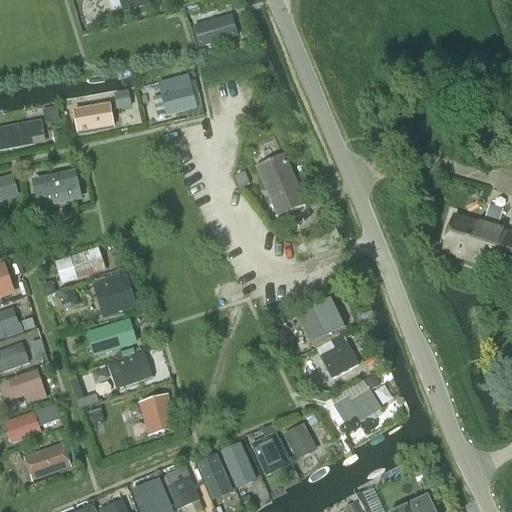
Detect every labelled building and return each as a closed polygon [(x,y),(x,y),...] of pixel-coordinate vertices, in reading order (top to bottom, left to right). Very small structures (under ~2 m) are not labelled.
[(149,0),(118,0),(122,14),(151,6),(149,0)] [(231,16),(191,29),(200,50),(238,38),(231,16)] [(196,110),(191,88),(161,95),(166,118),(196,110)] [(127,94),(115,96),(118,110),(130,108),(127,94)] [(114,129),(110,107),(74,113),(78,135),(114,129)] [(41,122),(0,129),(0,152),(45,144),(41,122)] [(283,156),(256,168),(279,219),(306,207),(283,156)] [(0,203),(17,199),(11,177),(0,180),(0,203)] [(73,177),(37,186),(41,206),(78,198),(73,177)] [(454,216),(442,255),(511,276),(511,234),(498,230),(504,211),(489,207),(483,225),(454,216)] [(67,284),(77,280),(77,281),(106,272),(99,249),(70,259),(70,260),(60,263),(67,284)] [(0,305),(2,305),(0,300),(13,295),(4,270),(0,271),(0,305)] [(103,322),(137,312),(127,277),(93,287),(103,322)] [(342,337),(341,337),(330,317),(325,304),(297,317),(311,346),(328,337),(331,343),(334,350),(346,344),(342,337)] [(23,334),(20,325),(18,326),(13,311),(0,315),(0,341),(4,340),(23,334)] [(135,347),(129,326),(93,337),(99,357),(135,347)] [(332,382),(359,367),(347,344),(320,360),(332,382)] [(0,353),(0,372),(26,363),(19,347),(0,353)] [(153,380),(146,359),(144,355),(116,365),(118,371),(110,374),(116,392),(153,380)] [(13,404),(16,403),(25,400),(28,408),(47,401),(37,372),(9,382),(9,383),(5,385),(4,386),(3,387),(2,389),(2,391),(2,393),(2,394),(2,396),(3,398),(4,399),(5,401),(7,402),(8,403),(10,403),(12,404),(13,404)] [(361,425),(382,412),(371,394),(349,408),(347,404),(337,410),(346,424),(356,418),(361,425)] [(138,405),(148,439),(178,431),(168,396),(138,405)] [(4,425),(11,446),(41,436),(34,414),(4,425)] [(317,453),(304,426),(283,437),(297,463),(317,453)] [(33,483),(71,469),(63,446),(25,460),(33,483)] [(240,447),(224,454),(239,489),(256,482),(240,447)] [(287,467),(279,450),(258,460),(266,477),(287,467)] [(218,455),(199,464),(215,498),(233,490),(218,455)] [(200,502),(186,469),(165,478),(180,511),(200,502)] [(142,511),(170,511),(159,482),(134,493),(142,511)] [(370,511),(383,511),(377,498),(367,502),(370,511)] [(434,511),(429,501),(428,498),(398,511),(434,511)] [(126,511),(122,502),(99,511),(126,511)]
